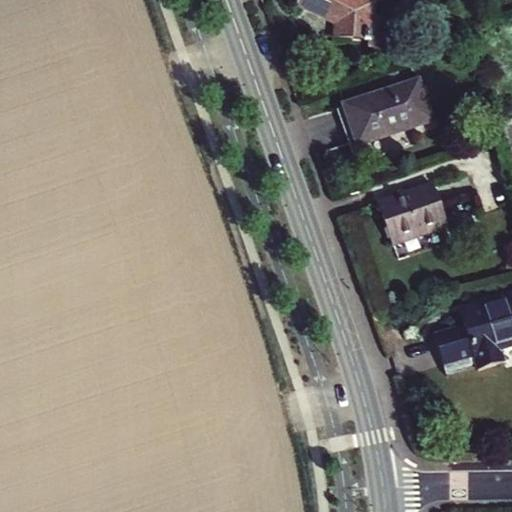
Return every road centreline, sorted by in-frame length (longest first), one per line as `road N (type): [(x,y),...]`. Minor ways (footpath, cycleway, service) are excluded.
road 1 (tertiary): [(228,0),(350,347),(383,489)]
road 2 (residential): [(383,489),(511,484)]
